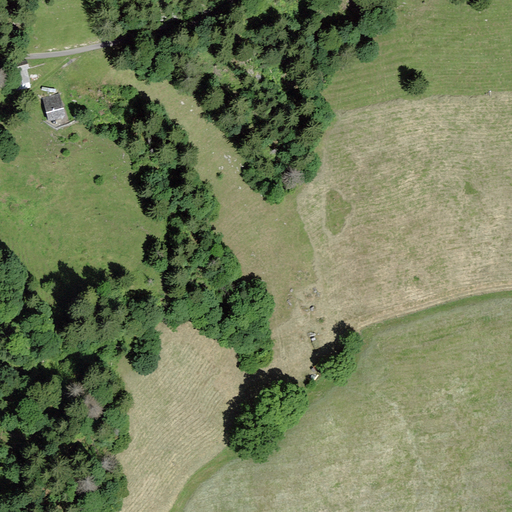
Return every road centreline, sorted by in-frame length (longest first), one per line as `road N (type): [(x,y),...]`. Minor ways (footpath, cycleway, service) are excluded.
road 1 (unclassified): [(232,0),(177,30),(0,62)]
road 2 (track): [(338,333),(471,288),(511,284)]
